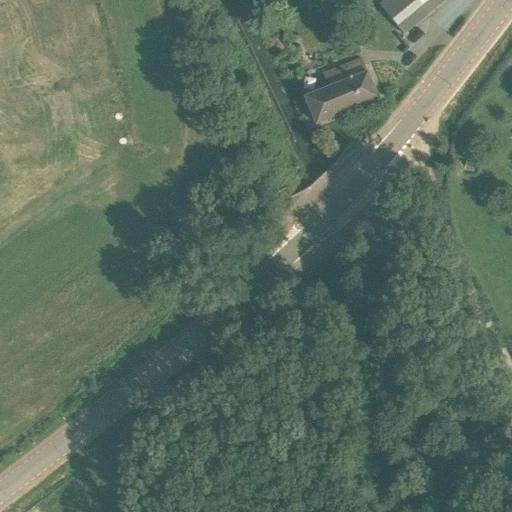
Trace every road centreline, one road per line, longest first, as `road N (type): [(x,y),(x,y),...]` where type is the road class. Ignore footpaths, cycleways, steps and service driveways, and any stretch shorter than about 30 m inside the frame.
road 1 (tertiary): [(0,493),(235,311),(396,145),(506,0)]
road 2 (track): [(287,258),(310,271),(332,301),(389,458),(423,511)]
road 3 (track): [(511,404),(462,317),(396,145)]
